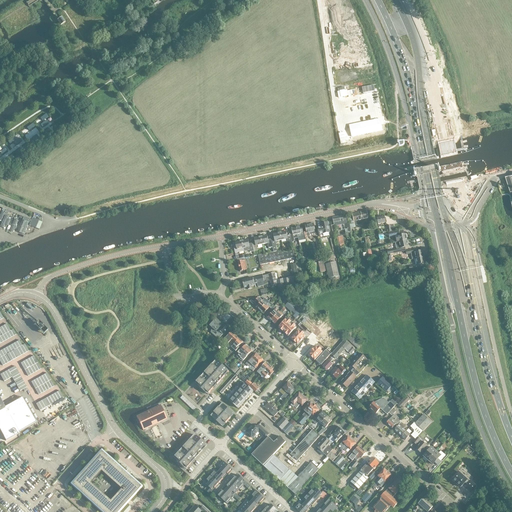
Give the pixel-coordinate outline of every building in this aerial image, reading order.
[(62,17),(57,20),(61,25),(65,22),(62,17)] [(39,133),(34,137),(37,143),(43,138),(39,133)] [(32,218),(0,205),(0,204),(0,207),(6,210),(10,211),(31,220),(32,218)] [(359,212),(352,214),(353,218),(351,219),(350,216),(348,217),(348,218),(350,228),(355,227),(355,226),(363,224),(362,220),(369,219),(367,211),(359,212)] [(5,214),(0,226),(3,228),(5,224),(8,225),(10,219),(8,218),(9,216),(5,214)] [(346,215),(333,218),(334,226),(343,224),(343,225),(344,225),(345,229),(348,229),(348,232),(351,232),(350,228),(348,218),(346,218),(346,215)] [(378,224),(379,227),(381,227),(381,224),(386,223),(385,217),(377,219),(378,224)] [(31,220),(29,225),(35,228),(38,221),(39,221),(32,218),(31,220)] [(13,232),(18,220),(15,219),(10,231),(13,232)] [(314,223),(310,224),(312,235),(318,233),(316,228),(315,228),(314,223)] [(318,228),(320,237),(320,239),(330,237),(330,235),(328,223),(327,224),(325,223),(324,223),(323,224),(321,225),(322,228),(318,228)] [(303,229),(300,229),(300,226),(296,227),(298,235),(297,235),(297,236),(298,236),(299,241),(305,240),(303,229)] [(406,234),(399,236),(398,231),(388,233),(390,238),(392,237),(393,243),(395,243),(407,240),(406,234)] [(286,232),(280,233),(281,240),(287,239),(288,244),(292,243),(290,237),(288,238),(286,232)] [(274,240),(271,241),(273,247),(274,252),(277,251),(276,247),(277,247),(276,242),(281,240),(280,233),(273,234),(274,240)] [(267,236),(261,237),(262,244),(268,243),(269,248),(273,247),(271,241),(268,242),(267,236)] [(345,246),(343,237),(343,236),(337,237),(337,241),(335,242),(336,245),(340,245),(340,247),(345,246)] [(255,245),(252,245),(254,251),(258,250),(257,246),(262,244),(261,237),(254,238),(255,245)] [(248,240),(242,241),(244,252),(249,250),(250,252),(254,251),(252,245),(250,246),(248,240)] [(409,247),(407,240),(395,243),(396,249),(405,248),(409,247)] [(244,252),(242,241),(235,243),(233,243),(235,253),(241,252),(244,252)] [(295,258),(294,255),(293,251),(293,248),(277,251),(274,252),(258,255),(260,265),(295,258)] [(415,253),(416,259),(424,257),(423,251),(415,253)] [(424,257),(416,259),(415,259),(416,265),(409,267),(410,270),(420,268),(420,265),(425,263),(424,257)] [(240,271),(247,270),(245,260),(238,262),(240,271)] [(328,279),(339,276),(336,262),(325,264),(326,268),(328,279)] [(279,289),(298,285),(297,277),(277,281),(275,273),(263,276),(265,284),(268,283),(267,281),(270,280),(272,286),(273,286),(273,288),(274,288),(274,290),(279,289)] [(253,278),(242,280),(244,288),(248,287),(248,290),(252,289),(252,286),(255,285),(255,284),(257,283),(258,287),(265,285),(265,284),(263,276),(253,278)] [(56,287),(62,291),(62,293),(63,293),(62,291),(63,291),(65,290),(63,291),(57,286),(57,284),(57,286),(56,287),(54,287),(56,287)] [(257,307),(260,311),(266,305),(268,302),(267,300),(265,298),(263,301),(259,298),(253,299),(250,302),(253,304),(254,303),(258,306),(257,307)] [(295,307),(296,305),(290,300),(285,306),(291,312),(293,309),(295,307)] [(264,314),(270,307),(271,309),(273,306),(272,305),(270,303),(268,302),(266,305),(260,311),(264,314)] [(272,321),(280,312),(279,312),(274,307),(272,309),(273,310),(271,312),(272,313),(268,318),(272,321)] [(121,312),(128,316),(128,318),(128,316),(128,315),(130,314),(128,315),(121,312),(121,311),(121,310),(121,312),(119,313),(121,312)] [(280,312),(272,321),(275,324),(283,315),(280,312)] [(72,320),(78,324),(78,326),(78,324),(79,323),(80,323),(78,323),(72,319),(72,317),(72,319),(72,320),(70,320),(72,320)] [(107,320),(108,320),(114,324),(114,326),(115,325),(114,324),(115,323),(116,322),(115,323),(114,323),(108,319),(108,317),(107,317),(108,319),(107,320),(106,320),(107,320)] [(284,332),(293,322),(288,317),(279,327),(280,329),(282,331),(283,331),(284,332)] [(223,326),(221,323),(216,319),(214,322),(211,333),(215,336),(218,339),(220,337),(223,334),(228,329),(224,325),(223,326)] [(44,333),(48,330),(39,321),(35,324),(44,333)] [(87,324),(93,328),(93,329),(93,330),(93,329),(94,328),(95,327),(94,328),(87,323),(88,323),(87,321),(87,323),(87,324),(85,324),(85,325),(87,324)] [(289,336),(296,328),(295,326),(293,324),(292,323),(293,322),(284,332),(285,333),(287,335),(289,336)] [(101,331),(102,331),(108,335),(108,336),(108,337),(108,336),(108,335),(110,334),(108,335),(102,330),(102,328),(102,330),(101,331),(100,331),(101,331)] [(304,334),(302,331),(300,333),(299,331),(292,339),(294,340),(293,341),(295,343),(296,342),(298,344),(300,342),(303,339),(302,339),(304,337),(303,335),(304,334)] [(232,332),(228,336),(227,336),(225,337),(226,338),(224,340),(222,339),(220,342),(222,344),(224,341),(227,344),(236,335),(232,332)] [(236,335),(227,344),(228,345),(229,343),(233,346),(239,338),(236,335)] [(359,345),(352,338),(349,335),(346,338),(357,348),(360,345),(359,345)] [(239,338),(233,346),(231,347),(236,352),(240,347),(239,347),(243,342),(239,338)] [(115,343),(121,347),(122,349),(121,347),(122,346),(124,345),(122,346),(115,342),(115,340),(115,342),(115,343),(113,343),(115,343)] [(336,359),(345,349),(351,354),(355,349),(349,344),(345,340),(332,355),(336,359)] [(237,357),(239,359),(249,348),(246,345),(242,349),(241,349),(236,353),(239,355),(237,357)] [(319,347),(318,349),(316,347),(314,349),(311,352),(311,353),(309,355),(311,356),(311,357),(313,359),(313,358),(315,360),(322,352),(320,351),(321,349),(319,347)] [(249,348),(239,359),(243,362),(253,351),(249,348)] [(321,365),(332,353),(327,349),(316,361),(317,362),(321,365)] [(252,365),(259,357),(256,353),(246,364),(248,366),(250,367),(252,365)] [(350,372),(341,383),(347,388),(360,373),(360,374),(370,362),(360,354),(351,365),(354,369),(351,372),(350,372)] [(259,357),(252,365),(254,367),(251,370),(253,371),(263,360),(259,357)] [(333,360),(334,358),(332,357),(328,361),(323,367),(327,371),(332,365),(330,363),(333,360)] [(217,384),(223,378),(225,376),(224,375),(227,372),(228,373),(229,371),(216,360),(215,361),(216,362),(213,365),(212,364),(205,373),(206,374),(202,378),(201,377),(196,382),(200,385),(199,386),(204,392),(205,390),(209,394),(213,388),(212,387),(216,383),(217,384)] [(257,372),(261,376),(270,366),(266,363),(257,372)] [(274,372),(272,370),(273,369),(270,366),(261,376),(257,380),(259,382),(263,378),(264,379),(268,374),(270,376),(274,372)] [(342,373),(345,370),(342,366),(338,370),(336,368),(331,374),(336,379),(342,373)] [(360,399),(375,383),(367,376),(352,392),(360,399)] [(390,384),(384,380),(385,379),(383,378),(377,384),(381,387),(383,389),(387,392),(393,386),(390,384)] [(243,382),(239,386),(249,396),(253,391),(243,382)] [(281,398),(292,386),(290,385),(291,383),(289,382),(288,382),(282,388),(284,390),(279,396),(275,400),(278,402),(281,398)] [(239,387),(236,391),(246,400),(249,396),(239,386),(238,386),(239,387)] [(294,387),(292,386),(281,398),(283,400),(288,394),(291,396),(296,390),(296,389),(296,388),(295,387),(294,387)] [(236,391),(232,395),(242,404),(246,400),(236,391)] [(292,409),(294,407),(303,396),(302,395),(302,393),(301,392),(299,392),(294,399),(291,402),(293,404),(290,407),(292,409)] [(197,409),(183,395),(180,398),(195,412),(197,409)] [(232,395),(228,399),(238,408),(242,404),(232,395)] [(305,398),(303,396),(294,407),(296,409),(300,405),(302,406),(308,400),(307,400),(308,399),(306,397),(305,398)] [(0,429),(6,441),(20,433),(19,432),(5,407),(0,397),(0,429)] [(23,397),(5,407),(19,432),(37,422),(23,397)] [(401,409),(402,408),(410,400),(406,397),(398,405),(401,409)] [(393,409),(395,406),(391,402),(389,404),(383,398),(381,400),(374,403),(374,402),(372,400),(369,402),(368,401),(366,403),(370,407),(369,408),(369,409),(371,410),(372,410),(376,414),(381,409),(387,415),(389,413),(393,409)] [(310,402),(303,410),(306,412),(303,416),(298,422),(299,423),(315,406),(312,402),(311,403),(310,402)] [(272,406),(268,403),(264,408),(266,409),(272,415),(276,410),(274,408),(272,406)] [(161,405),(137,417),(143,430),(167,419),(161,405)] [(215,414),(212,417),(222,426),(225,423),(226,423),(231,418),(230,417),(233,413),(223,405),(220,408),(219,407),(214,413),(215,414)] [(315,406),(299,423),(302,425),(311,415),(313,416),(319,410),(318,409),(319,409),(315,406)] [(323,413),(317,419),(315,417),(312,421),(316,425),(319,422),(321,424),(328,417),(323,413)] [(60,415),(49,421),(51,424),(62,419),(60,415)] [(397,425),(401,420),(395,415),(387,423),(392,428),(396,424),(397,425)] [(424,415),(416,423),(415,424),(415,423),(411,427),(412,428),(411,429),(414,432),(414,433),(411,436),(415,439),(425,430),(426,431),(428,429),(427,427),(432,423),(424,415)] [(332,421),(328,417),(321,424),(324,426),(322,428),(323,429),(318,434),(320,435),(325,432),(327,429),(326,428),(332,421)] [(282,430),(289,423),(284,418),(277,425),(282,430)] [(394,430),(400,435),(405,430),(404,429),(407,426),(405,424),(404,425),(401,423),(394,430)] [(265,438),(267,436),(269,434),(259,425),(257,428),(253,424),(246,432),(253,438),(259,432),(265,438)] [(334,438),(341,430),(339,429),(340,428),(338,426),(329,436),(330,438),(328,440),(331,442),(334,438)] [(298,461),(319,437),(311,429),(309,431),(311,433),(291,455),(298,461)] [(405,430),(400,435),(405,440),(410,435),(410,434),(412,432),(408,429),(406,431),(405,430)] [(343,432),(341,430),(334,438),(331,442),(332,443),(332,444),(334,441),(335,441),(336,443),(345,433),(343,431),(343,432)] [(177,460),(176,461),(182,466),(183,465),(186,468),(191,463),(190,462),(193,458),(195,459),(202,451),(201,450),(204,446),(205,447),(206,446),(194,435),(192,436),(194,437),(191,440),(190,439),(182,448),(183,449),(179,453),(178,452),(174,457),(177,460)] [(268,437),(252,455),(263,466),(286,442),(280,436),(274,442),(268,437)] [(343,449),(352,440),(351,439),(351,437),(349,436),(348,436),(341,444),(340,445),(342,447),(341,448),(341,449),(340,450),(342,451),(343,449)] [(327,457),(331,452),(333,449),(329,446),(332,443),(328,440),(325,437),(316,447),(327,457)] [(417,444),(419,446),(416,449),(421,453),(427,446),(418,438),(413,442),(416,445),(417,444)] [(356,444),(356,443),(356,442),(355,441),(353,441),(352,440),(343,449),(346,451),(349,448),(350,450),(356,444)] [(359,446),(354,451),(349,457),(353,461),(355,458),(363,449),(359,446)] [(424,457),(428,461),(436,452),(432,448),(424,457)] [(366,453),(363,449),(355,458),(358,460),(360,457),(362,458),(366,453)] [(441,451),(438,454),(436,452),(428,461),(433,465),(438,459),(441,461),(446,456),(441,451)] [(101,452),(72,484),(102,511),(118,511),(141,487),(101,452)] [(331,452),(327,457),(332,461),(336,457),(331,452)] [(264,466),(280,481),(290,470),(274,455),(264,466)] [(336,457),(332,461),(338,467),(344,461),(341,458),(339,460),(336,457)] [(372,458),(361,471),(351,482),(358,489),(359,489),(359,488),(368,478),(367,477),(378,464),(372,458)] [(344,461),(338,467),(341,469),(346,463),(344,461)] [(222,469),(219,471),(224,475),(226,473),(227,474),(232,469),(223,462),(219,466),(222,469)] [(311,463),(302,473),(288,489),(296,495),(319,470),(311,463)] [(383,477),(388,472),(384,469),(378,476),(380,478),(379,479),(378,478),(376,481),(378,483),(383,477)] [(214,471),(210,475),(219,483),(223,479),(222,478),(224,475),(219,471),(217,473),(214,471)] [(391,475),(388,472),(383,477),(378,483),(377,484),(381,487),(385,483),(391,475)] [(472,491),(477,486),(471,481),(469,482),(467,480),(458,472),(452,480),(455,483),(457,484),(457,485),(461,488),(465,483),(467,485),(466,486),(472,491)] [(210,475),(206,480),(209,483),(206,486),(211,490),(214,487),(215,488),(219,483),(210,475)] [(246,482),(243,480),(239,476),(239,475),(236,478),(235,477),(231,482),(240,490),(244,485),(246,482)] [(381,497),(382,498),(380,499),(372,508),(375,511),(374,511),(385,511),(391,506),(393,508),(398,503),(392,498),(395,495),(406,483),(399,477),(388,489),(389,489),(386,492),(381,497)] [(231,482),(227,486),(228,487),(226,489),(231,494),(233,492),(235,494),(239,489),(240,490),(231,482)] [(234,497),(231,494),(226,489),(223,492),(223,491),(218,496),(227,504),(234,497)] [(312,490),(308,494),(316,502),(321,497),(320,496),(322,494),(317,489),(315,492),(312,490)] [(264,498),(255,490),(251,495),(253,497),(251,500),(257,505),(259,502),(260,503),(264,498)] [(368,492),(361,499),(365,502),(372,496),(368,492)] [(359,511),(363,507),(360,505),(359,506),(356,503),(361,498),(356,493),(350,500),(358,506),(356,509),(359,511)] [(316,502),(308,494),(304,499),(306,500),(304,503),(309,508),(311,505),(312,506),(316,502)] [(427,511),(428,511),(433,507),(423,498),(418,504),(427,511)] [(249,502),(247,500),(243,505),(250,511),(252,511),(256,508),(255,507),(257,505),(251,500),(249,502)] [(323,508),(327,511),(328,511),(330,510),(332,511),(334,511),(338,508),(329,500),(325,505),(323,508)] [(309,508),(304,503),(301,505),(299,503),(295,508),(299,511),(307,511),(308,511),(307,510),(309,508)]
